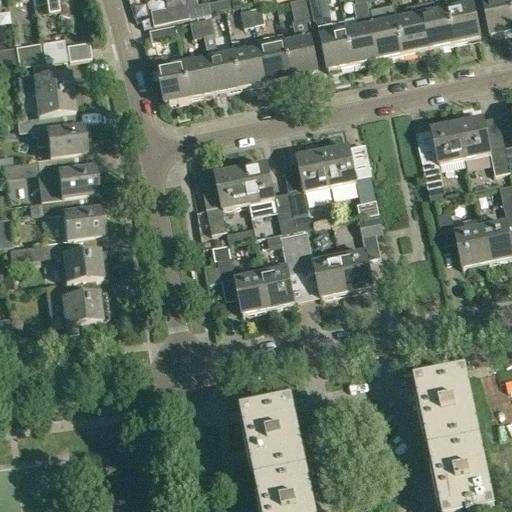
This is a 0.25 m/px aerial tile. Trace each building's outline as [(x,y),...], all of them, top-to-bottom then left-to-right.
[(45,0),(49,17),(60,15),(58,5),(57,0),(45,0)] [(176,0),(165,2),(167,12),(170,26),(190,22),(188,10),(186,0),(176,0)] [(331,21),(326,0),(309,0),(307,1),(311,17),(312,25),(331,21)] [(367,6),(366,0),(354,0),(356,8),(367,6)] [(491,41),(511,36),(511,13),(509,0),(507,0),(483,5),(491,41)] [(230,1),(218,4),(221,14),(232,11),(230,1)] [(305,3),(289,6),(293,26),(305,24),(309,23),(305,3)] [(429,54),(454,48),(447,13),(436,15),(434,5),(420,8),(429,54)] [(188,10),(190,22),(211,18),(209,6),(188,10)] [(473,7),(447,13),(454,48),(481,43),(473,7)] [(408,21),(396,23),(404,59),(429,54),(420,8),(406,11),(408,21)] [(154,29),(170,26),(167,12),(151,15),(154,29)] [(252,13),(255,30),(265,28),(262,12),(252,13)] [(244,32),(255,30),(252,13),(241,15),(244,32)] [(358,31),(346,33),(354,69),(379,64),(372,28),(369,16),(356,19),(358,31)] [(212,22),(201,24),(205,41),(215,39),(212,22)] [(144,25),(142,25),(144,32),(151,30),(150,23),(144,25)] [(396,23),(372,28),(379,64),(404,59),(396,23)] [(194,43),(205,41),(201,24),(190,26),(194,43)] [(175,26),(149,32),(152,46),(178,40),(175,26)] [(320,30),(321,38),(329,74),(354,69),(346,33),(334,36),(332,27),(320,30)] [(285,46),(292,82),(318,77),(311,41),(308,41),(306,33),(292,36),(293,39),(284,41),(285,46)] [(267,87),(292,82),(285,46),(271,49),(269,41),(258,44),(260,51),(267,87)] [(69,67),(65,47),(44,50),(47,70),(69,67)] [(67,51),(69,67),(91,64),(89,48),(67,51)] [(16,52),(19,73),(42,69),(39,49),(16,52)] [(207,53),(209,62),(217,98),(242,93),(234,56),(219,60),(218,56),(217,51),(207,53)] [(260,51),(234,56),(242,93),(267,87),(260,51)] [(15,52),(0,53),(0,76),(18,74),(15,52)] [(209,62),(184,67),(192,103),(217,98),(209,62)] [(166,108),(192,103),(184,67),(168,70),(167,66),(160,68),(160,72),(158,72),(166,108)] [(58,120),(75,118),(69,76),(19,83),(21,98),(35,96),(39,123),(58,120)] [(48,150),(50,164),(70,162),(92,159),(88,131),(60,135),(58,120),(39,123),(30,124),(32,139),(46,137),(48,150)] [(495,180),(510,177),(505,152),(491,155),(484,123),(457,128),(465,164),(491,159),(495,180)] [(423,169),(428,194),(444,191),(439,169),(465,164),(457,128),(432,133),(438,166),(423,169)] [(349,151),(324,156),(331,193),(357,187),(361,209),(376,205),(371,180),(356,183),(349,151)] [(331,193),(324,156),(297,162),(298,167),(302,185),(287,188),(289,197),(294,222),(307,219),(309,219),(305,198),(331,193)] [(72,175),(70,162),(50,164),(38,165),(40,181),(58,179),(62,204),(75,203),(102,200),(98,172),(72,175)] [(267,168),(241,173),(249,210),(252,222),(278,217),(280,225),(294,222),(289,197),(274,200),(267,168)] [(11,169),(3,170),(5,185),(13,184),(11,169)] [(249,210),(241,173),(216,179),(223,211),(207,215),(212,240),(228,236),(224,215),(249,210)] [(511,189),(499,192),(506,226),(480,232),(488,268),(511,263),(511,251),(511,249),(511,248),(511,189)] [(77,217),(75,203),(62,204),(43,207),(45,223),(64,220),(67,247),(74,246),(107,241),(104,214),(77,217)] [(462,274),(488,268),(480,232),(455,237),(451,216),(437,218),(444,251),(457,248),(462,274)] [(365,256),(339,262),(346,298),(374,292),(367,260),(380,258),(375,237),(382,235),(379,222),(359,226),(365,256)] [(321,303),(346,298),(339,262),(314,267),(307,236),(293,239),(301,278),(315,275),(321,303)] [(294,309),(288,280),(301,278),(293,239),(280,242),(286,266),(272,269),(273,276),(261,278),(268,314),(294,309)] [(0,253),(11,252),(10,241),(2,242),(0,244),(0,253)] [(66,289),(74,288),(109,283),(105,256),(76,260),(74,246),(67,247),(42,250),(44,265),(63,263),(66,289)] [(21,268),(19,253),(9,254),(11,269),(21,268)] [(242,320),(268,314),(261,278),(235,283),(231,263),(217,266),(222,290),(236,287),(242,320)] [(110,325),(106,298),(76,302),(74,288),(66,289),(45,292),(47,306),(63,304),(66,331),(81,329),(82,335),(104,332),(103,326),(110,325)] [(0,346),(13,345),(10,323),(0,324),(0,346)] [(440,511),(493,511),(471,397),(468,381),(416,391),(440,511)] [(242,420),(242,421),(260,511),(314,511),(293,409),(242,420)]
